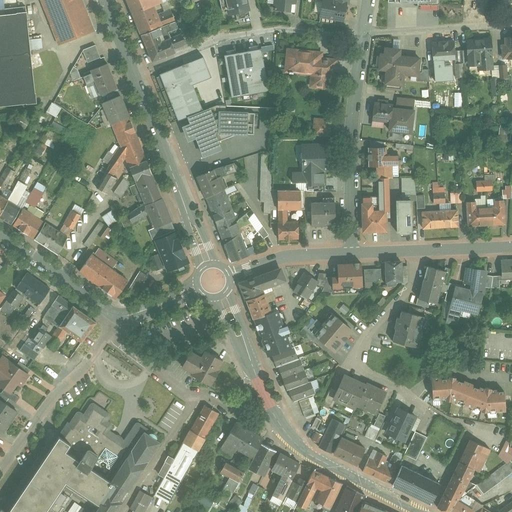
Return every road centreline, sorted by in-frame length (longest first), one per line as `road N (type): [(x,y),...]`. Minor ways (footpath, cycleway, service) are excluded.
road 1 (secondary): [(213,281),(289,436),(322,462),(421,511)]
road 2 (residential): [(412,251),(412,282),(350,362),(491,437)]
road 3 (residential): [(135,73),(221,37),(277,27),(363,35)]
road 4 (secondary): [(135,73),(213,281)]
road 5 (residential): [(363,35),(349,166),(352,254)]
road 6 (residential): [(0,471),(113,315)]
road 7 (residential): [(511,24),(363,35)]
road 8 (unclassified): [(213,281),(279,259),(352,254)]
road 9 (unclassified): [(0,234),(113,315)]
